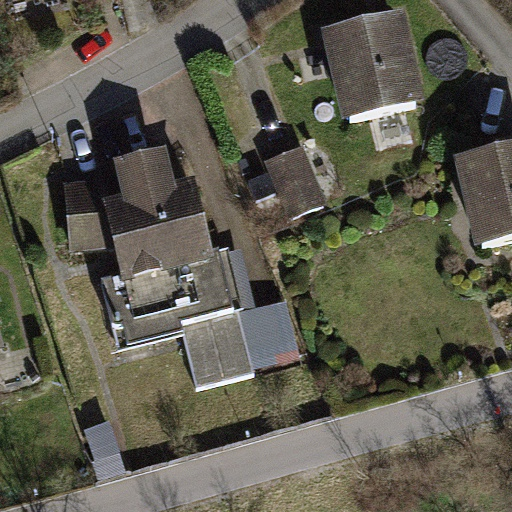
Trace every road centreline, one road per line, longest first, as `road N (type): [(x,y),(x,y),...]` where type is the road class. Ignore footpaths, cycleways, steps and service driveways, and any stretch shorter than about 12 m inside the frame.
road 1 (residential): [(511,397),(86,511)]
road 2 (residential): [(241,0),(0,139)]
